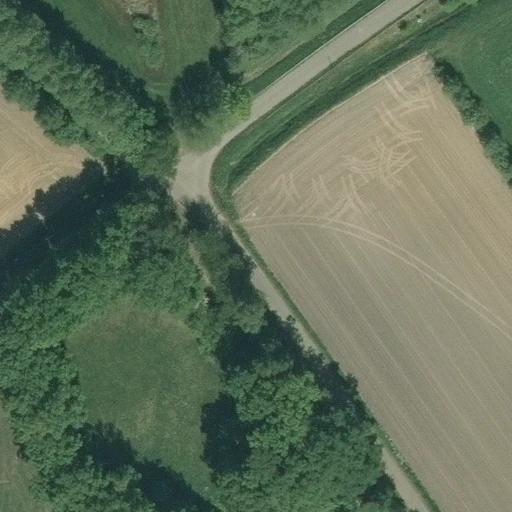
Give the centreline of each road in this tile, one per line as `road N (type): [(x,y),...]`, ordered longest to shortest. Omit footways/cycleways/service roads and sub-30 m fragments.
road 1 (residential): [(419,511),(176,187)]
road 2 (residential): [(176,187),(254,107),(402,0)]
road 3 (residential): [(0,40),(176,187)]
